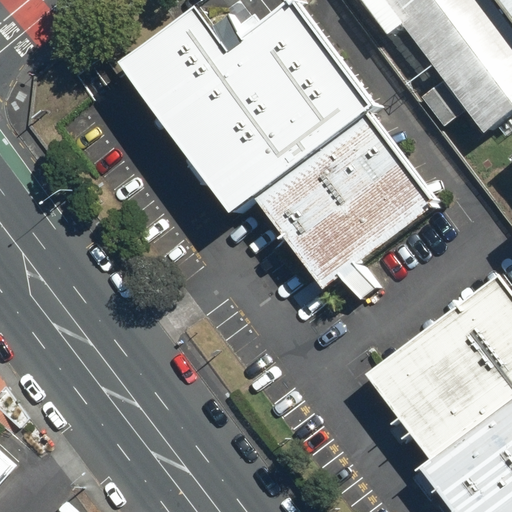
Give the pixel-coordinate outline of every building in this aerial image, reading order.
[(511,117),(511,10),(504,0),(365,0),(478,144),(511,117)] [(453,200),(299,1),(236,49),(204,8),(128,66),(244,215),(262,201),(333,293),(453,200)] [(439,458),(511,401),(511,282),(504,273),(373,373),(439,458)] [(511,511),(511,401),(439,458),(425,469),(458,511),(511,511)] [(0,490),(21,466),(0,446),(0,490)]
